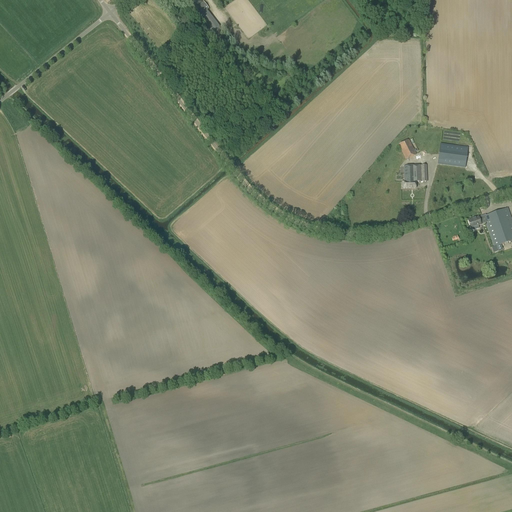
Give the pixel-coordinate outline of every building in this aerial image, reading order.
[(193,10),(196,15),(207,6),(204,2),(193,10)] [(213,32),(220,26),(207,11),(200,17),(213,32)] [(400,144),(398,145),(406,160),(407,159),(407,160),(415,156),(415,155),(416,155),(409,140),(407,141),(407,140),(399,144),(400,144)] [(465,168),(468,147),(440,144),(437,164),(465,168)] [(401,189),(416,188),(416,182),(427,182),(426,165),(403,166),(404,182),(401,182),(401,189)] [(511,220),(508,208),(485,216),(479,218),(478,217),(468,221),(469,223),(466,224),(468,228),(470,227),(471,229),(472,228),(473,230),(474,231),(478,229),(479,228),(478,226),(481,225),(485,223),(495,253),(501,250),(499,246),(511,241),(511,220)]
